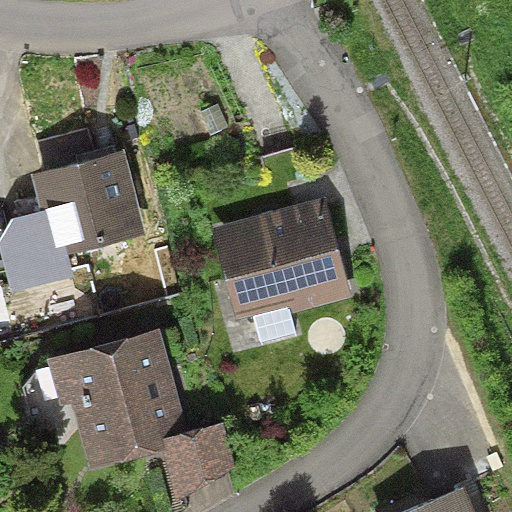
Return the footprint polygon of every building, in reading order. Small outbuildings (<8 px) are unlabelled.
[(126,150),(31,173),(42,211),(57,208),(69,255),(146,234),(126,150)] [(327,196),(214,227),(236,318),(254,314),(290,305),(292,313),(353,296),(327,196)] [(74,275),(69,255),(57,208),(42,211),(13,219),(0,238),(0,245),(13,292),(74,275)] [(292,313),(290,305),(254,314),(260,342),(297,333),(292,313)] [(160,327),(48,358),(61,405),(72,403),(90,471),(163,451),(167,450),(163,437),(189,430),(160,327)] [(189,430),(163,437),(167,450),(163,451),(177,503),(235,467),(224,422),(189,430)] [(474,511),(464,487),(405,511),(474,511)]
